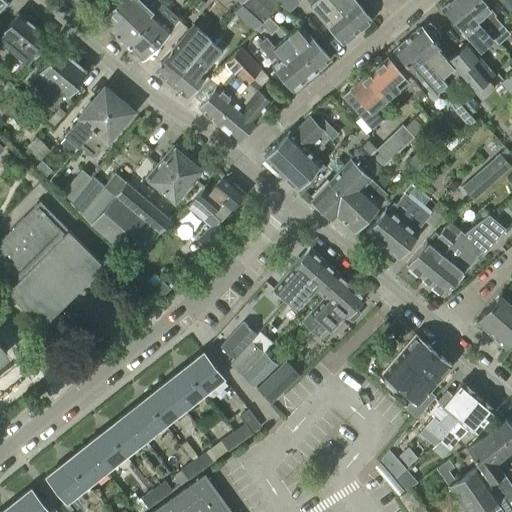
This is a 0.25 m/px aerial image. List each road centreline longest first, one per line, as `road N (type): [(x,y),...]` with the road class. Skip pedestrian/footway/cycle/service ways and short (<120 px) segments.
road 1 (residential): [(0,461),(215,289),(290,205)]
road 2 (residential): [(236,159),(37,0)]
road 3 (residential): [(236,159),(425,0)]
road 4 (residential): [(437,331),(290,205)]
